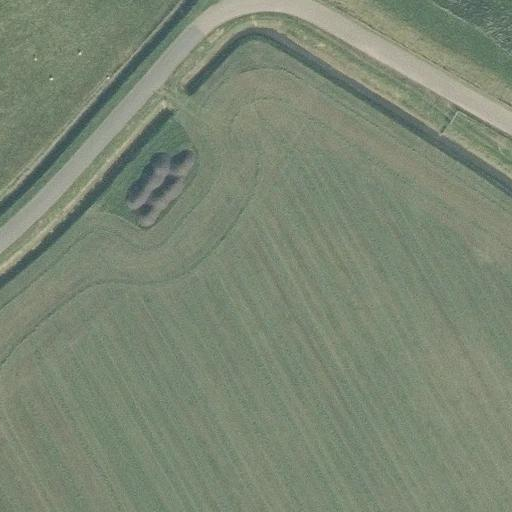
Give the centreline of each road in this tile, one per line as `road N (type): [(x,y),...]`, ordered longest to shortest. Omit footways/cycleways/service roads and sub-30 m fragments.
road 1 (tertiary): [(0,241),(194,31),(253,0)]
road 2 (tertiary): [(282,0),(308,7),(511,130)]
